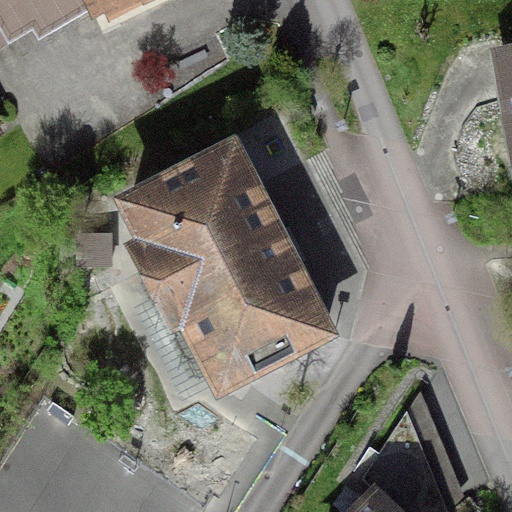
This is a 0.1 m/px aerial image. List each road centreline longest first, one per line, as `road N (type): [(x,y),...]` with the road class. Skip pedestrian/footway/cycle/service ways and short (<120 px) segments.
road 1 (residential): [(322,0),(441,279)]
road 2 (residential): [(441,279),(279,511)]
road 3 (residential): [(441,279),(511,474)]
